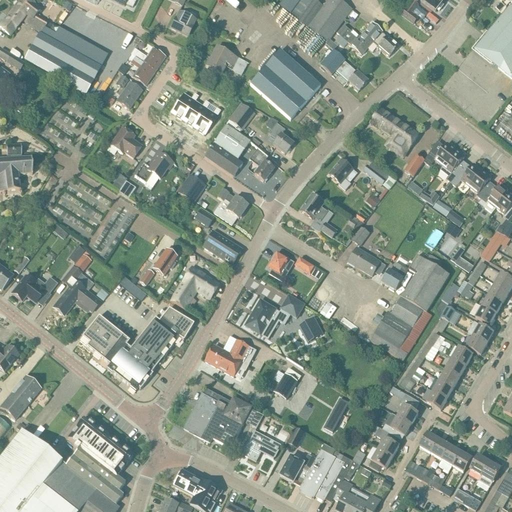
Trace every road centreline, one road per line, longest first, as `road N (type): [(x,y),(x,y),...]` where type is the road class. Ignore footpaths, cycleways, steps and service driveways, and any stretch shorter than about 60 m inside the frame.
road 1 (residential): [(274,213),(143,121),(173,63),(171,51),(71,0)]
road 2 (residential): [(148,424),(274,213)]
road 3 (residential): [(148,424),(0,306)]
road 4 (residential): [(274,213),(399,77)]
road 5 (unknown): [(358,116),(267,27),(252,34),(242,55)]
road 6 (residential): [(511,167),(399,77)]
road 7 (residential): [(287,511),(160,452)]
road 8 (residential): [(511,446),(473,408),(511,340)]
